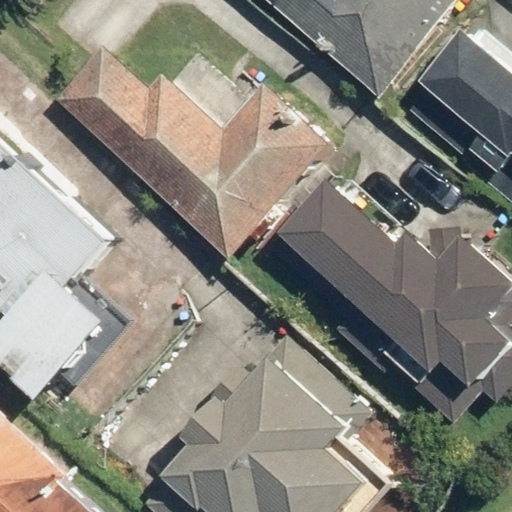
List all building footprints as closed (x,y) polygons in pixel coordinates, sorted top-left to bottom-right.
[(262,0),(387,104),(474,0),(262,0)] [(511,46),(486,23),(429,86),(511,160),(511,46)] [(109,47),(59,101),(235,262),(338,148),(268,84),(252,102),(195,50),(157,91),(109,47)] [(115,236),(0,135),(0,357),(46,398),(118,316),(77,279),(115,236)] [(345,173),(289,234),(404,337),(387,356),(459,421),(486,390),(507,409),(511,404),(511,334),(505,328),(511,320),(511,277),(441,213),(433,222),(401,193),(386,210),(345,173)] [(375,413),(293,337),(257,376),(244,364),(176,436),(193,452),(149,500),(161,511),(375,511),(402,483),(352,438),(375,413)] [(99,511),(67,484),(75,475),(0,412),(0,511),(99,511)]
